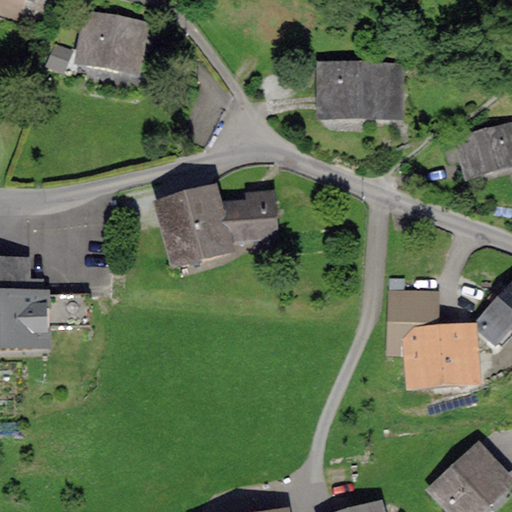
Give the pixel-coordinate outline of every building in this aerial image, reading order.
[(91,18),(84,58),(132,67),(140,27),(91,18)] [(327,70),(327,111),(393,111),(393,70),(327,70)] [(511,161),(511,143),(511,144),(506,128),(461,140),(469,173),(511,161)] [(226,248),(224,239),(273,235),(270,198),(251,200),(251,207),(215,210),(211,196),(162,210),(176,262),(226,248)] [(0,343),(40,342),(38,291),(16,292),(15,268),(0,268),(0,343)] [(494,303),(475,323),(497,342),(511,325),(511,282),(507,288),(502,284),(489,298),(494,303)] [(414,351),(413,339),(429,338),(431,296),(395,295),(393,350),(414,351)] [(88,296),(44,297),(45,327),(89,326),(88,296)] [(413,339),(414,351),(416,381),(470,377),(467,335),(429,338),(413,339)] [(478,453),(437,490),(457,511),(470,511),(504,481),(478,453)]
